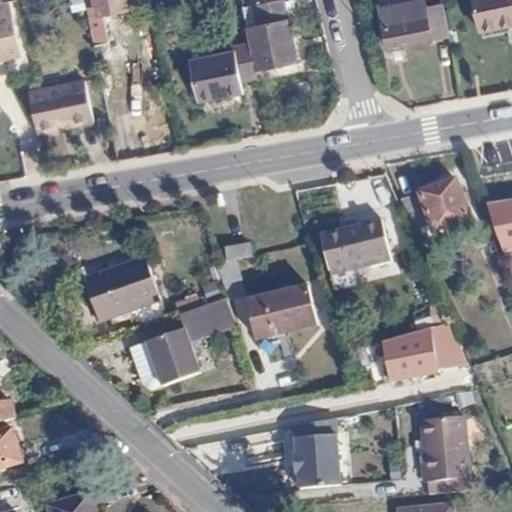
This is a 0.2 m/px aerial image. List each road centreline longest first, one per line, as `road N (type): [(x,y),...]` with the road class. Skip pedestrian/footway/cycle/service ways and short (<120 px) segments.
road 1 (tertiary): [(0,207),(374,143)]
road 2 (residential): [(223,511),(0,309)]
road 3 (residential): [(374,143),(339,0)]
road 4 (tertiary): [(374,143),(511,117)]
road 5 (unknown): [(53,198),(18,101),(0,76)]
